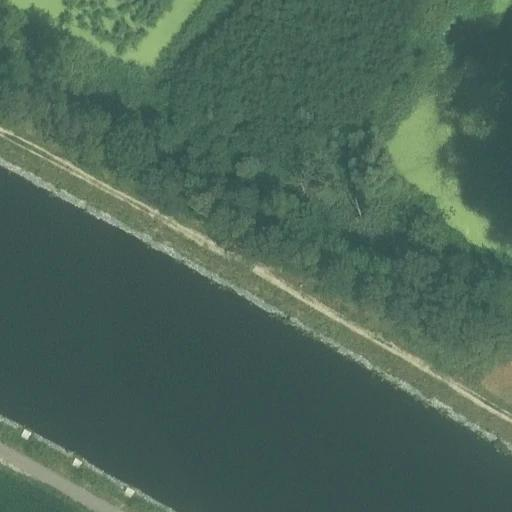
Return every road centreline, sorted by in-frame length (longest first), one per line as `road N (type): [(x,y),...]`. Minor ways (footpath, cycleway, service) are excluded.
road 1 (track): [(511,427),(0,149)]
road 2 (track): [(110,511),(0,452)]
